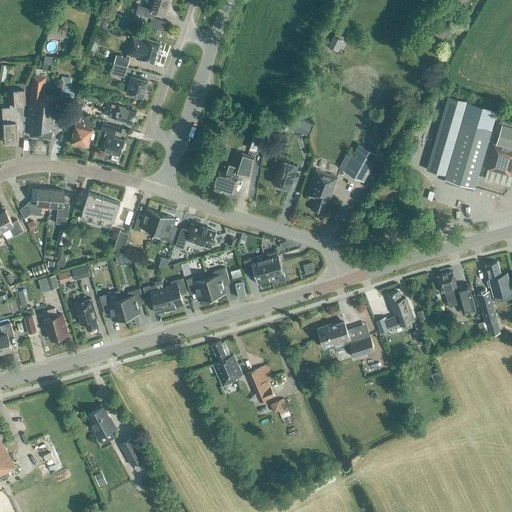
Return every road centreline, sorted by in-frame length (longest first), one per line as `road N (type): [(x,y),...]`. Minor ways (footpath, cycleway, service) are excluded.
road 1 (secondary): [(0,384),(340,282)]
road 2 (unclassified): [(340,282),(323,247),(161,193)]
road 3 (secondary): [(340,282),(511,232)]
road 4 (residential): [(0,177),(64,169),(161,193)]
road 5 (residential): [(176,148),(150,134),(150,126),(182,32)]
